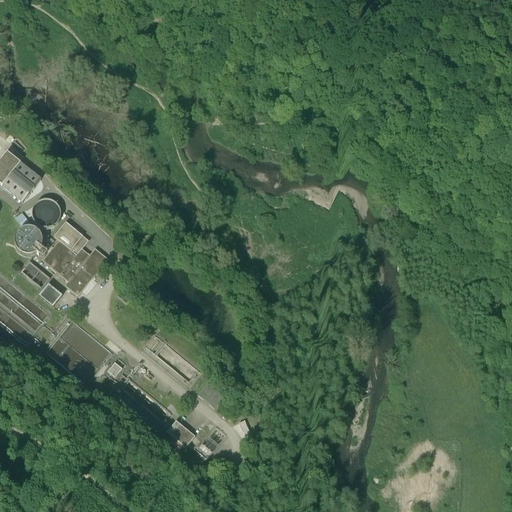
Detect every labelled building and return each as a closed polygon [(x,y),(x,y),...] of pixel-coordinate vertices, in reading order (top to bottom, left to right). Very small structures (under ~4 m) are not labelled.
[(6,130),(0,137),(0,163),(22,181),(41,158),(6,130)] [(61,221),(45,241),(70,260),(65,266),(79,277),(110,238),(96,227),(90,234),(83,228),(90,220),(66,201),(54,216),(61,221)] [(61,275),(48,264),(39,275),(52,286),(61,275)] [(123,350),(116,344),(108,353),(116,359),(123,350)] [(197,417),(177,402),(168,414),(187,429),(197,417)] [(206,437),(220,424),(211,416),(198,429),(206,437)]
